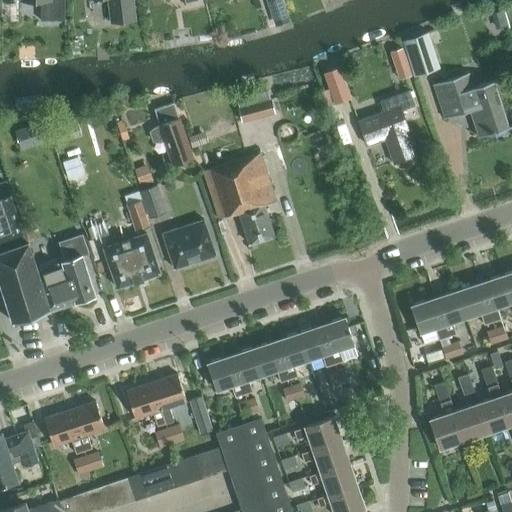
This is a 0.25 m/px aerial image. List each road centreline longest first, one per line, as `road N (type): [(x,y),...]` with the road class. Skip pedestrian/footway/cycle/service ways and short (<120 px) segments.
road 1 (tertiary): [(0,384),(331,273),(364,270)]
road 2 (residential): [(396,511),(399,393),(364,270)]
road 3 (tertiary): [(364,270),(391,253),(511,214)]
